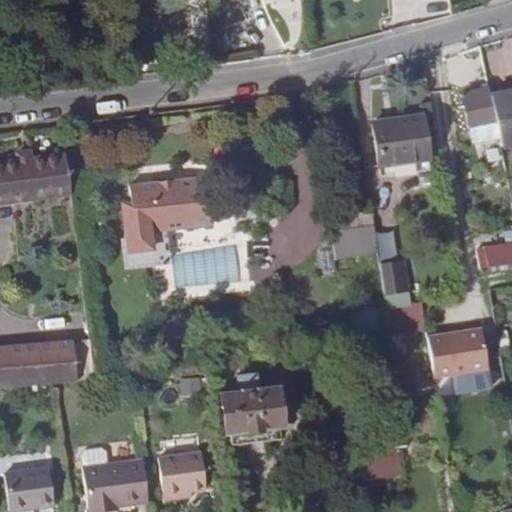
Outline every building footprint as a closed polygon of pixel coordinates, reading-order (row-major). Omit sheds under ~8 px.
[(487,93),(485,86),(459,91),(470,146),(496,140),(487,93)] [(497,143),(511,140),(511,87),(487,93),(496,140),(497,143)] [(445,97),(428,100),(432,126),(449,124),(445,97)] [(376,165),(427,158),(420,115),(370,123),(376,165)] [(0,202),(67,193),(61,152),(28,158),(27,149),(14,151),(15,160),(0,161),(0,202)] [(148,242),(210,233),(206,200),(120,213),(130,278),(153,276),(148,242)] [(376,253),(371,224),(322,231),(326,260),(376,253)] [(511,241),(480,247),(476,248),(480,270),(484,270),(511,264),(511,241)] [(398,260),(377,264),(383,295),(403,292),(398,260)] [(402,260),(398,260),(403,292),(406,292),(402,260)] [(381,305),(361,307),(363,327),(384,325),(381,305)] [(481,327),(427,337),(434,377),(488,367),(481,327)] [(12,345),(16,385),(51,383),(79,381),(77,342),(12,345)] [(0,345),(0,386),(16,385),(12,345),(0,345)] [(227,447),(287,440),(286,427),(295,426),(292,403),(283,403),(281,390),(266,392),(264,375),(235,378),(236,395),(221,397),(227,447)] [(201,393),(201,378),(183,379),(184,393),(201,393)] [(373,447),(367,448),(372,476),(377,475),(373,447)] [(338,452),(342,484),(372,479),(372,476),(367,448),(338,452)] [(81,464),(82,472),(107,468),(105,461),(100,457),(85,459),(81,464)] [(173,498),(205,494),(200,457),(157,462),(162,504),(173,503),(173,498)] [(113,511),(114,511),(147,507),(141,464),(82,472),(86,511),(113,511)] [(7,511),(50,505),(47,469),(2,474),(7,511)]
